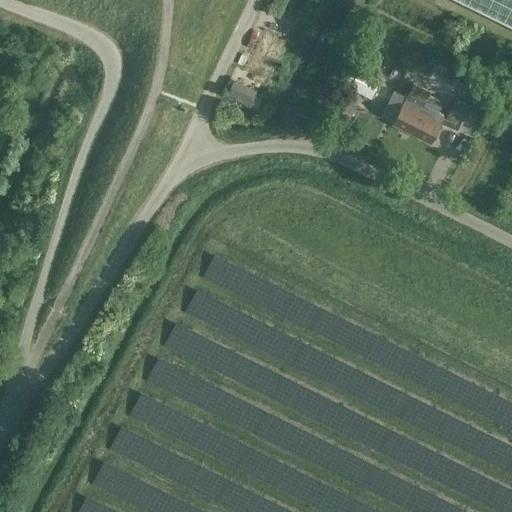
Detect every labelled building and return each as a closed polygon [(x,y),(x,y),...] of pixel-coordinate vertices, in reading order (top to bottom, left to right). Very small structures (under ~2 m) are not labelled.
[(272,0),(267,11),(278,17),(286,0),(272,0)] [(511,0),(462,0),(511,24),(511,0)] [(259,45),(250,67),(273,77),(282,55),(259,45)] [(371,54),(368,60),(370,67),(377,70),(384,67),(387,62),(371,54)] [(352,64),(350,69),(343,82),(372,96),(379,99),(386,84),(380,81),(382,78),(352,64)] [(256,89),(234,79),(226,95),(249,105),(249,104),(254,94),(256,89)] [(413,81),(410,86),(393,122),(430,140),(443,113),(439,111),(444,101),(428,94),(430,90),(413,81)] [(254,94),(249,104),(256,107),(261,98),(254,94)] [(472,136),(484,110),(455,96),(444,118),(453,122),(451,126),(472,136)]
